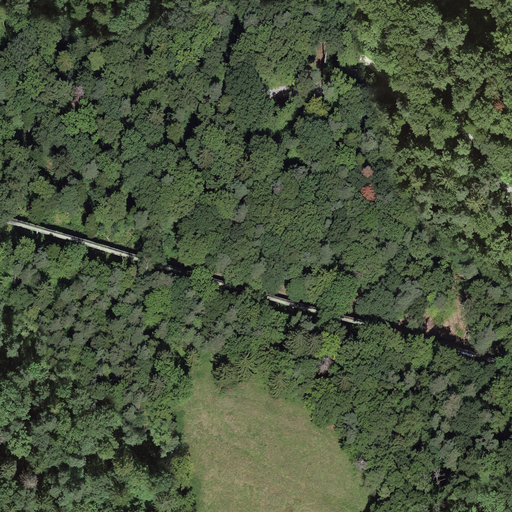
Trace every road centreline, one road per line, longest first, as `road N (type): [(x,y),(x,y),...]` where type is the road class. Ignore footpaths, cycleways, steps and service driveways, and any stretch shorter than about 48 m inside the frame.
road 1 (unclassified): [(0,104),(397,95),(424,102),(482,139),(511,193)]
road 2 (track): [(511,375),(0,217)]
road 3 (track): [(424,102),(278,0)]
